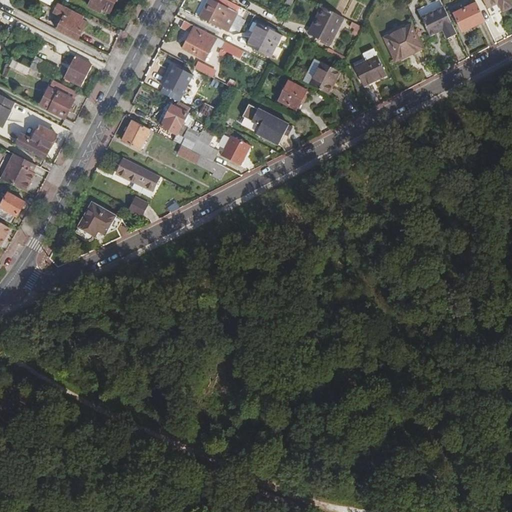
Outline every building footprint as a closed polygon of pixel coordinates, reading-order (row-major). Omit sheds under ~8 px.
[(115,0),(90,0),(88,6),(100,12),(102,9),(109,13),(115,0)] [(228,9),(237,14),(240,8),(224,0),(208,0),(201,14),(205,16),(210,18),(208,22),(221,29),(223,24),(221,23),(228,9)] [(511,5),(509,0),(482,0),(487,8),(495,4),(494,2),(497,1),(498,3),(502,12),(511,6),(511,5)] [(485,22),(475,2),(453,13),(462,32),(485,22)] [(77,40),(86,22),(81,19),(83,16),(58,4),(54,13),(62,17),(56,29),(56,30),(77,40)] [(322,7),(316,17),(319,19),(316,26),(335,35),(345,19),(322,7)] [(446,39),(456,34),(443,7),(420,17),(429,36),(442,30),(446,39)] [(223,24),(221,29),(228,32),(237,14),(228,9),(221,23),(223,24)] [(216,38),(184,21),(181,28),(191,34),(183,49),(205,61),(216,38)] [(258,24),(251,38),(253,40),(260,26),(258,24)] [(311,36),(316,26),(313,24),(307,34),(311,36)] [(280,35),(260,26),(253,40),(251,38),(247,46),(269,58),(280,35)] [(335,35),(316,26),(311,36),(329,45),(335,35)] [(384,38),(394,59),(411,51),(412,54),(422,49),(411,26),(384,38)] [(239,50),(220,40),(216,47),(236,57),(239,50)] [(362,54),(366,62),(377,57),(373,49),(362,54)] [(92,65),(75,56),(64,78),(80,87),(92,65)] [(35,57),(30,68),(53,80),(59,68),(35,57)] [(366,62),(354,68),(363,86),(386,76),(377,57),(366,62)] [(30,68),(13,59),(10,66),(27,74),(30,68)] [(196,62),(193,69),(213,77),(215,70),(196,62)] [(309,86),(328,95),(339,72),(321,63),(309,86)] [(173,66),(163,87),(182,96),(192,76),(173,66)] [(288,82),(278,101),(296,110),(306,91),(288,82)] [(182,96),(163,87),(160,93),(179,103),(182,96)] [(59,92),(49,111),(64,118),(74,100),(59,92)] [(14,103),(0,95),(0,128),(2,129),(3,128),(7,120),(12,111),(10,110),(14,103)] [(213,120),(218,111),(205,104),(200,113),(209,118),(213,120)] [(283,133),(288,125),(248,104),(241,117),(257,126),(254,132),(277,144),(283,133)] [(177,134),(186,115),(171,107),(163,123),(161,126),(176,134),(177,134)] [(193,118),(186,115),(177,134),(183,137),(193,118)] [(150,130),(132,121),(122,141),(140,150),(150,130)] [(293,128),(288,125),(283,133),(288,136),(293,128)] [(21,136),(15,146),(44,160),(57,134),(40,126),(31,142),(21,136)] [(214,137),(202,131),(195,143),(192,151),(213,162),(219,152),(209,146),(214,137)] [(192,151),(195,143),(183,137),(177,134),(176,134),(172,141),(181,145),(192,151)] [(251,146),(231,137),(221,157),(240,166),(251,146)] [(192,151),(181,145),(177,154),(213,172),(211,176),(221,181),(227,169),(213,162),(192,151)] [(1,179),(25,192),(30,183),(27,181),(31,173),(35,165),(14,154),(12,158),(1,179)] [(160,176),(124,158),(117,172),(153,190),(160,176)] [(0,217),(10,223),(14,216),(16,217),(25,202),(8,192),(0,205),(0,208),(0,217)] [(148,205),(134,198),(127,211),(140,218),(148,205)] [(163,209),(166,215),(180,208),(177,202),(163,209)] [(122,220),(91,204),(78,227),(95,237),(98,232),(105,235),(106,232),(117,228),(122,220)] [(0,244),(0,245),(10,228),(0,222),(0,244)]
